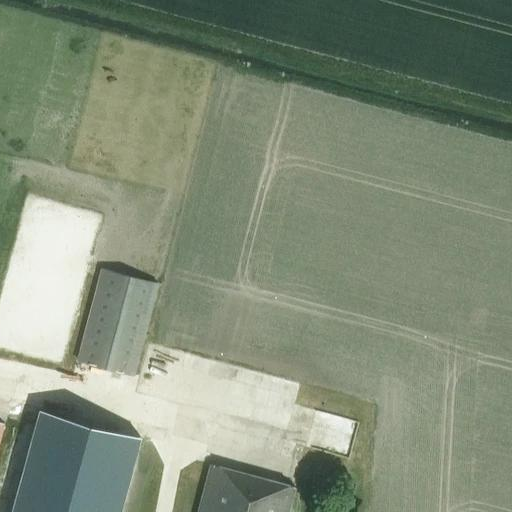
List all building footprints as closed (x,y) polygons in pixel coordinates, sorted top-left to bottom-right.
[(85,320),(58,261),(28,275),(31,283),(18,289),(27,308),(11,315),(26,348),(85,320)] [(135,376),(158,285),(101,271),(78,361),(135,376)] [(41,411),(13,511),(120,511),(140,438),(41,411)] [(288,511),(295,486),(210,464),(197,511),(288,511)] [(315,470),(309,490),(329,496),(335,476),(315,470)]
